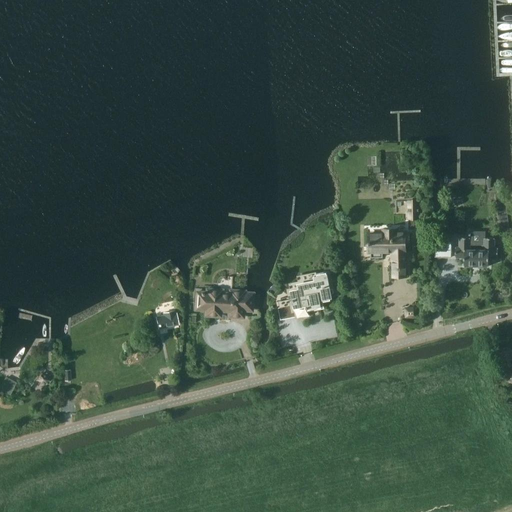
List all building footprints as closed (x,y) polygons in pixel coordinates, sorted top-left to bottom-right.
[(509,228),(505,193),(496,194),(500,229),(509,228)] [(418,201),(407,201),(408,218),(418,218),(418,201)] [(393,276),(405,276),(405,244),(409,244),(409,233),(396,233),(396,229),(383,229),(383,234),(368,234),(369,252),(371,252),(371,257),(383,257),(383,252),(393,251),(393,276)] [(456,247),(455,258),(456,258),(456,257),(464,258),(464,266),(465,266),(488,266),(488,258),(497,258),(498,258),(498,248),(497,248),(494,248),(494,239),(494,238),(484,238),(484,246),(470,245),(470,238),(459,238),(459,247),(456,247)] [(437,241),(435,256),(450,257),(450,241),(437,241)] [(299,289),(290,291),(293,305),(295,304),(297,316),(297,317),(297,318),(300,318),(300,317),(310,315),(308,310),(321,307),(320,301),(332,298),(332,296),(328,279),(327,273),(316,275),(314,276),(315,281),(298,284),(299,289)] [(205,310),(205,315),(220,316),(220,310),(229,311),(228,317),(243,317),(243,310),(252,311),(253,293),(244,293),(245,291),(230,290),(230,294),(221,293),(222,290),(207,289),(206,292),(196,292),(195,309),(205,310)] [(289,296),(288,297),(281,298),(281,300),(278,301),(279,307),(290,305),(289,296)] [(406,308),(406,318),(416,318),(416,308),(406,308)] [(164,315),(156,317),(159,328),(178,324),(176,313),(174,313),(174,311),(164,313),(164,315)] [(503,367),(509,366),(511,372),(510,372),(511,379),(511,348),(499,351),(503,367)] [(42,372),(37,379),(44,384),(49,377),(42,372)] [(5,378),(0,388),(0,393),(9,398),(16,383),(5,378)]
